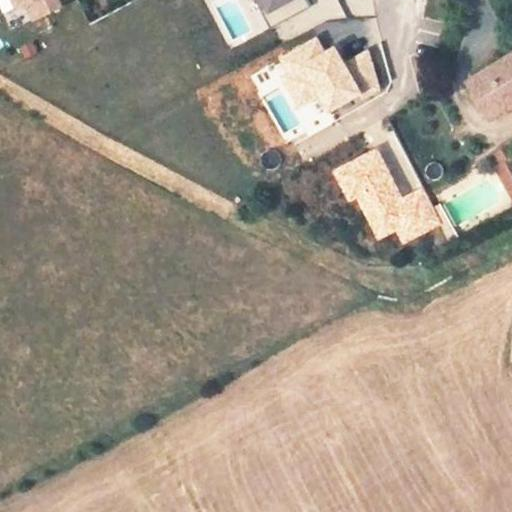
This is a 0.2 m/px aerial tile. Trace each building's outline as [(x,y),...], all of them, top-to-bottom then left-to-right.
[(56,0),(0,0),(0,15),(1,18),(24,10),(27,19),(59,9),(56,0)] [(244,0),(249,10),(253,8),(262,29),(309,7),(306,0),(244,0)] [(382,86),(365,49),(341,60),(333,44),(321,50),(315,37),(272,57),(295,108),(317,98),(324,112),(382,86)] [(511,113),(511,53),(475,78),(500,121),(511,113)] [(460,234),(466,230),(448,201),(442,204),(460,234)]
